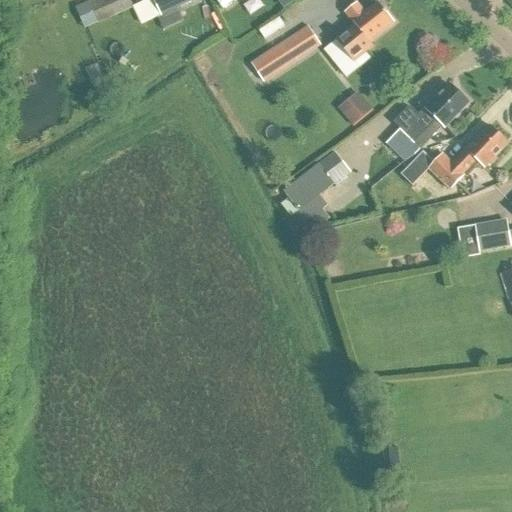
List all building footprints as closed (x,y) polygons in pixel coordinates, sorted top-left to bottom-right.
[(129,0),(98,0),(90,4),(99,26),(134,11),(129,0)] [(198,0),(153,0),(161,18),(198,0)] [(215,0),(224,12),(241,0),(215,0)] [(346,15),(356,28),(337,43),(355,65),(374,49),(370,46),(395,26),(380,7),(366,17),(357,6),(346,15)] [(264,84),(321,47),(309,28),(251,65),(264,84)] [(410,111),(396,125),(415,144),(436,124),(445,132),(469,107),(452,90),(442,99),(440,97),(424,112),(426,114),(419,120),(410,111)] [(373,112),(358,94),(338,110),(353,128),(373,112)] [(443,158),(429,172),(450,193),(477,166),(485,173),(510,147),(492,130),(467,155),(466,154),(453,167),(443,158)] [(335,154),(296,183),(284,193),(307,224),(329,207),(321,197),(351,175),(335,154)] [(508,227),(476,232),(481,257),(511,250),(511,209),(511,210),(511,235),(510,236),(508,227)] [(511,272),(501,276),(510,306),(511,304),(511,272)]
